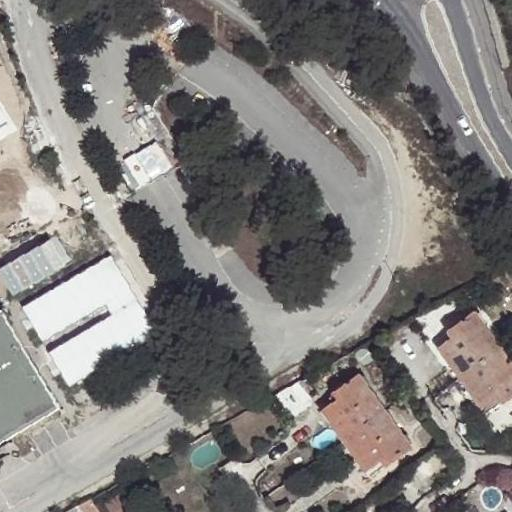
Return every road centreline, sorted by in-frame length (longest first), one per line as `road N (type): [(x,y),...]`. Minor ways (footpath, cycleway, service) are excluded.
road 1 (tertiary): [(401,0),(422,60),(511,213)]
road 2 (tertiary): [(511,153),(487,115),(450,0)]
